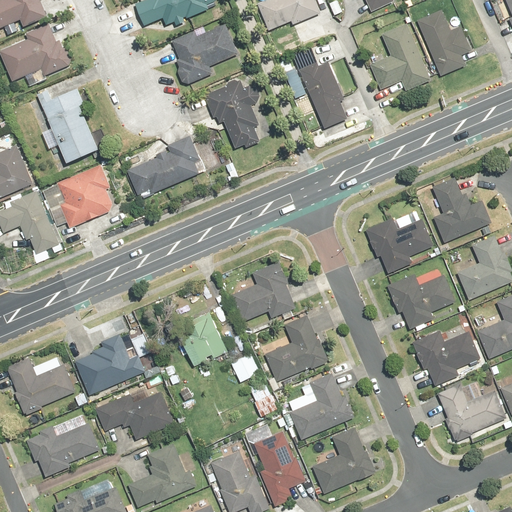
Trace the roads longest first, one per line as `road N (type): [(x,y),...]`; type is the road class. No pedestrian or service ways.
road 1 (secondary): [(0,323),(307,189)]
road 2 (residential): [(431,497),(307,189)]
road 3 (secondary): [(307,189),(511,106)]
road 4 (residential): [(84,0),(127,85),(156,106)]
